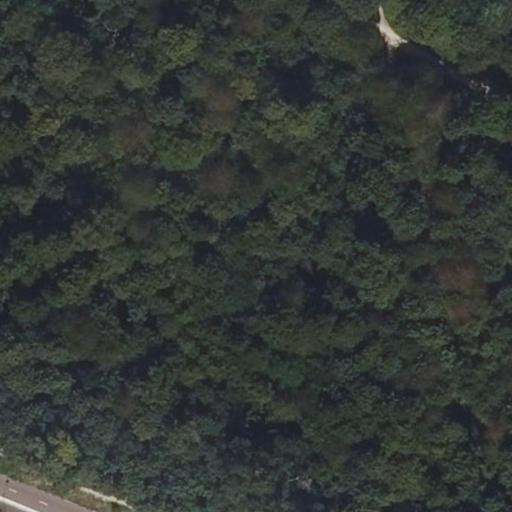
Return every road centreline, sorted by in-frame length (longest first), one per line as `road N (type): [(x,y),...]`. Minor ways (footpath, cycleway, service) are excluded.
road 1 (track): [(325,0),(511,104)]
road 2 (unknown): [(0,445),(165,511)]
